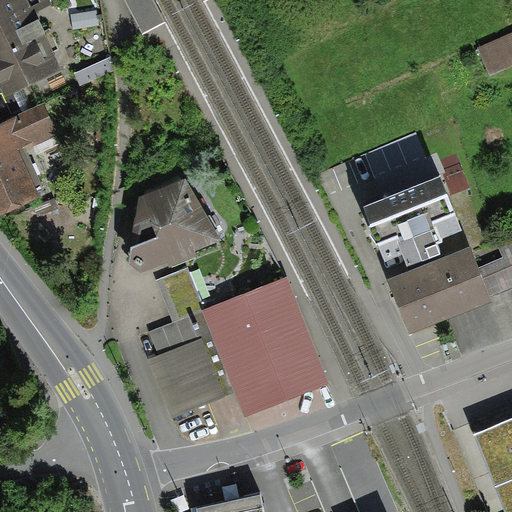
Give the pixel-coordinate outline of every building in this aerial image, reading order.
[(0,0),(0,86),(6,100),(60,74),(51,55),(59,51),(50,32),(44,34),(36,18),(56,8),(52,0),(0,0)] [(123,0),(141,33),(153,27),(165,21),(153,0),(123,0)] [(97,12),(71,16),(73,31),(99,27),(97,12)] [(491,71),(511,62),(511,30),(479,44),(491,71)] [(113,73),(111,58),(74,75),(80,89),(113,73)] [(44,98),(0,117),(0,208),(45,189),(25,141),(32,138),(35,142),(60,131),(44,98)] [(195,241),(223,230),(186,167),(139,187),(129,250),(141,262),(168,252),(171,259),(198,248),(195,241)] [(439,231),(462,222),(441,168),(364,198),(370,214),(372,223),(377,231),(385,252),(405,244),(408,252),(442,238),(439,231)] [(511,225),(491,234),(493,238),(475,246),(493,288),(511,279),(511,225)] [(409,321),(493,288),(475,246),(472,236),(388,268),(409,321)] [(173,319),(205,307),(188,265),(157,277),(173,319)] [(247,412),(331,377),(288,273),(205,307),(173,319),(147,330),(157,354),(202,335),(226,393),(237,388),(247,412)] [(226,393),(202,335),(157,354),(148,357),(171,414),(226,393)] [(511,511),(511,409),(473,425),(506,511),(511,511)] [(197,497),(200,511),(267,511),(261,483),(197,497)]
